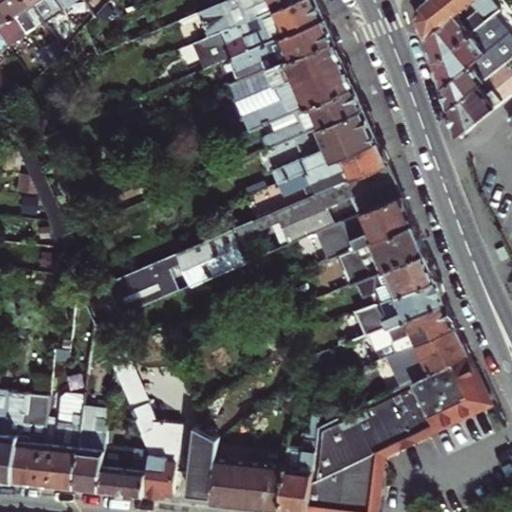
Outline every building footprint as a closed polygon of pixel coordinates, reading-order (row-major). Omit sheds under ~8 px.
[(0,0),(0,29),(7,25),(19,42),(30,35),(6,0),(0,0)] [(6,0),(30,35),(48,22),(36,5),(32,0),(6,0)] [(32,0),(36,5),(44,1),(55,18),(66,11),(58,0),(32,0)] [(58,0),(66,11),(78,0),(58,0)] [(321,0),(302,0),(212,40),(198,46),(209,71),(228,62),(329,19),(324,7),(321,0)] [(237,0),(226,5),(201,16),(204,22),(212,40),(302,0),(237,0)] [(430,26),(435,36),(478,3),(482,0),(432,0),(426,17),(430,26)] [(498,0),(482,0),(478,3),(492,23),(507,11),(498,0)] [(48,22),(55,18),(44,1),(36,5),(48,22)] [(478,3),(435,36),(440,51),(443,62),(492,23),(478,3)] [(492,23),(443,62),(447,76),(450,86),(511,36),(511,17),(507,11),(492,23)] [(204,22),(201,16),(182,24),(185,30),(204,22)] [(329,19),(228,62),(234,75),(269,59),(274,71),(286,66),(339,43),(334,32),(329,19)] [(7,25),(0,29),(11,47),(19,42),(7,25)] [(11,47),(0,29),(0,43),(5,51),(11,47)] [(511,36),(450,86),(455,99),(458,110),(489,85),(511,66),(511,36)] [(349,67),(339,43),(286,66),(292,82),(274,90),(280,104),(242,120),(249,136),(258,131),(293,117),(359,89),(349,67)] [(239,86),(274,71),(269,59),(234,75),(239,86)] [(286,66),(274,71),(239,86),(229,91),(242,120),(280,104),(274,90),(292,82),(286,66)] [(511,79),(495,93),(489,85),(458,110),(462,123),(467,137),(476,129),(490,118),(511,100),(511,79)] [(307,136),(315,133),(367,110),(363,99),(359,89),(293,117),(297,126),(262,141),(268,153),(307,136)] [(367,110),(315,133),(323,151),(315,155),(270,174),(275,188),(298,178),(381,142),(375,127),(367,110)] [(258,131),(262,141),(297,126),(293,117),(258,131)] [(307,136),(315,155),(323,151),(315,133),(307,136)] [(381,142),(298,178),(302,188),(308,185),(314,199),(391,165),(386,155),(381,142)] [(22,152),(57,230),(66,225),(31,148),(22,152)] [(308,201),(87,296),(100,327),(101,329),(321,234),(364,216),(405,198),(398,181),(391,165),(314,199),(308,201)] [(255,207),(302,188),(298,178),(275,188),(252,198),(255,207)] [(308,185),(302,188),(308,201),(314,199),(308,185)] [(328,250),(333,262),(417,226),(411,212),(405,198),(364,216),(370,231),(328,250)] [(370,231),(364,216),(321,234),(328,250),(370,231)] [(365,268),(371,282),(430,256),(424,242),(417,226),(333,262),(321,268),(327,284),(347,275),(365,268)] [(430,256),(371,282),(369,283),(375,297),(388,292),(393,302),(441,281),(435,268),(430,256)] [(347,275),(354,290),(369,283),(371,282),(365,268),(347,275)] [(441,281),(393,302),(361,317),(370,340),(384,334),(395,330),(451,307),(446,295),(441,281)] [(451,307),(395,330),(401,343),(389,348),(384,350),(389,363),(463,330),(457,320),(451,307)] [(100,327),(87,442),(81,492),(93,493),(107,495),(112,449),(115,422),(98,421),(99,414),(115,415),(120,372),(114,358),(101,329),(100,327)] [(384,334),(389,348),(401,343),(395,330),(384,334)] [(402,395),(420,386),(476,359),(470,345),(463,330),(389,363),(387,364),(402,395)] [(296,334),(300,344),(308,341),(304,331),(296,334)] [(120,372),(123,377),(139,371),(130,351),(114,358),(120,372)] [(479,366),(476,359),(420,386),(402,395),(325,433),(319,487),(316,511),(378,511),(383,459),(381,454),(437,427),(439,431),(493,405),(481,379),(485,377),(479,366)] [(378,511),(387,511),(393,462),(501,410),(485,377),(481,379),(493,405),(439,431),(437,427),(381,454),(383,459),(378,511)] [(2,391),(0,409),(0,416),(13,419),(16,392),(2,391)] [(13,419),(0,416),(0,482),(4,483),(33,486),(46,488),(51,449),(56,397),(16,392),(13,419)] [(293,456),(292,465),(286,511),(316,511),(319,487),(325,433),(329,401),(321,401),(316,416),(313,442),(295,441),(293,456)] [(61,450),(57,489),(71,491),(81,492),(87,442),(91,411),(73,409),(66,410),(62,440),(61,450)] [(140,416),(157,455),(151,500),(166,502),(179,503),(189,431),(161,428),(151,410),(140,416)] [(208,506),(218,508),(224,459),(226,442),(204,430),(194,505),(208,506)] [(51,488),(57,489),(61,450),(51,449),(46,488),(51,488)] [(128,497),(151,500),(157,455),(152,454),(152,458),(135,456),(135,452),(112,449),(107,495),(128,497)] [(257,511),(286,511),(292,465),(293,456),(259,451),(258,463),(253,511),(257,511)] [(253,511),(258,463),(224,459),(218,508),(235,509),(253,511)]
